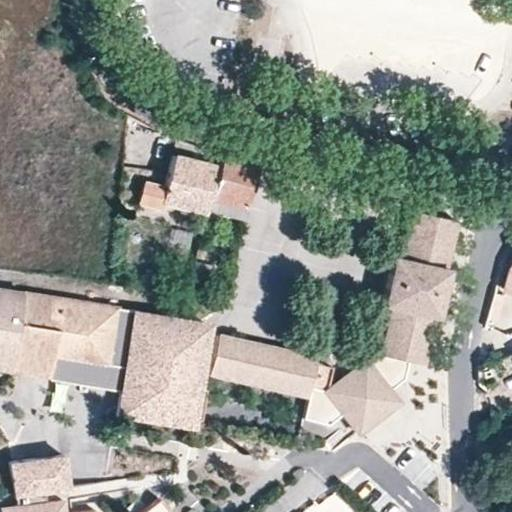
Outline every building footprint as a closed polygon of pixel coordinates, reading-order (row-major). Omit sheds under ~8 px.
[(214,156),(174,145),(167,179),(147,175),(143,191),(163,196),(164,192),(204,202),(207,191),(214,156)] [(217,146),(214,156),(207,191),(243,202),(255,155),(218,145),(217,146)] [(431,310),(434,310),(443,262),(441,260),(451,211),(408,199),(397,252),(387,249),(376,300),(386,303),(378,341),(365,338),(363,349),(376,351),(377,349),(404,353),(421,358),(431,310)] [(109,278),(118,279),(119,270),(110,268),(109,278)] [(165,340),(189,323),(198,316),(110,301),(0,281),(0,356),(9,358),(46,364),(49,347),(118,359),(131,361),(129,372),(117,369),(114,383),(110,408),(111,408),(150,415),(151,406),(197,414),(202,383),(194,382),(165,340)] [(205,318),(198,316),(189,323),(165,340),(194,382),(205,318)] [(213,330),(205,367),(214,369),(307,389),(302,414),(324,419),(337,409),(340,407),(324,387),(323,385),(328,361),(311,358),(313,352),(213,330)] [(118,359),(49,347),(46,364),(45,369),(45,371),(114,383),(117,369),(129,372),(131,361),(118,359)] [(365,360),(360,363),(380,388),(385,385),(402,371),(404,353),(377,349),(376,351),(365,360)] [(0,360),(8,362),(45,369),(46,364),(9,358),(0,356),(0,360)] [(362,357),(324,387),(340,407),(337,409),(347,422),(352,429),(373,411),(383,403),(394,395),(389,389),(385,385),(380,388),(360,363),(365,360),(362,357)] [(197,414),(151,406),(150,415),(195,423),(197,414)] [(67,482),(62,449),(30,454),(35,487),(42,486),(67,482)] [(60,493),(43,496),(42,486),(35,487),(30,454),(8,457),(14,500),(7,501),(0,501),(0,511),(99,511),(92,503),(69,507),(69,511),(63,511),(63,507),(60,493)] [(170,511),(157,496),(136,511),(170,511)]
